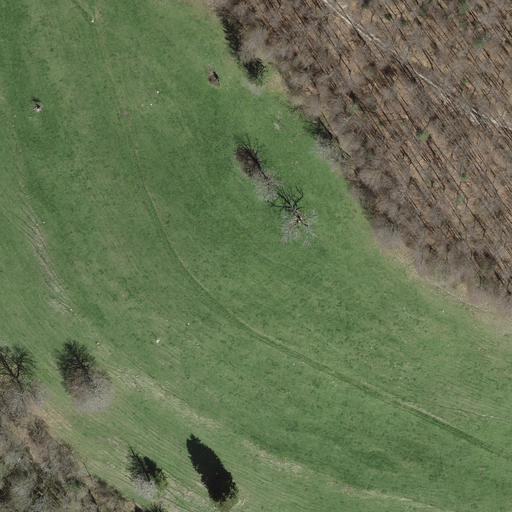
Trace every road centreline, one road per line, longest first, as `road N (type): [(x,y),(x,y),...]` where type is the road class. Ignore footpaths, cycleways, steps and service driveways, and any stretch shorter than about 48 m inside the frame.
road 1 (track): [(72,0),(94,27),(153,215),(203,293),(274,345),(511,457)]
road 2 (track): [(317,0),(410,73),(511,128)]
